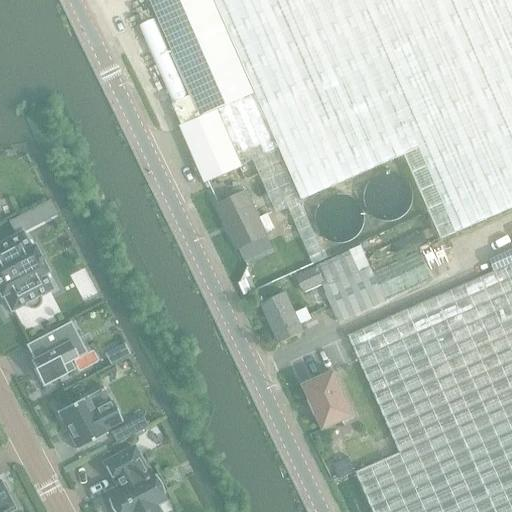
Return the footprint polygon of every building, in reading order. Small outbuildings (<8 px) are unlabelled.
[(279,152),(215,0),(151,0),(192,97),(173,105),(182,127),(180,128),(205,184),(242,168),(254,163),(279,152)] [(511,0),(215,0),(279,152),(254,163),(277,213),(287,209),(313,265),(327,258),(301,200),(374,169),(375,168),(376,168),(378,167),(392,161),(395,160),(405,156),(439,237),(440,239),(441,241),(511,210),(511,0)] [(415,200),(415,199),(414,192),(410,185),(404,180),(397,178),(390,179),(385,181),(382,183),(378,187),(376,190),(375,194),(374,198),(374,202),(376,207),(380,213),(383,216),(387,218),(395,219),(402,218),(408,215),(411,212),(413,208),(415,204),(415,200)] [(258,218),(245,193),(217,206),(238,249),(266,236),(265,234),(282,226),(275,211),(258,218)] [(362,219),(362,218),(361,210),(356,204),(350,199),(343,198),(336,198),(331,200),(328,202),(323,209),(322,213),(321,217),(321,221),(322,226),(326,232),(330,235),(334,237),(341,239),(348,238),(355,234),(358,230),(360,227),(362,223),(362,219)] [(22,232),(0,243),(0,296),(0,297),(3,296),(11,312),(23,305),(26,308),(29,310),(32,310),(36,309),(39,307),(40,304),(41,300),(40,297),(52,290),(44,274),(47,273),(41,261),(42,261),(40,257),(39,258),(33,246),(30,248),(22,232)] [(362,249),(295,277),(303,294),(320,286),(338,326),(386,304),(385,303),(432,281),(418,250),(372,272),(362,249)] [(511,511),(511,251),(489,261),(494,273),(349,339),(402,455),(358,474),(374,511),(511,511)] [(312,321),(306,310),(295,315),(286,293),(260,305),(279,345),(304,334),(301,326),(312,321)] [(70,322),(25,346),(33,359),(36,367),(34,368),(34,369),(33,370),(35,372),(34,372),(42,388),(75,370),(70,362),(86,353),(70,322)] [(354,417),(335,373),(303,387),(310,403),(309,403),(314,415),(315,414),(322,431),(354,417)] [(88,398),(56,413),(76,451),(107,436),(104,433),(122,424),(112,402),(94,410),(88,398)] [(112,511),(158,511),(155,506),(164,501),(159,485),(149,471),(146,473),(133,448),(103,464),(113,483),(116,481),(119,487),(105,494),(111,510),(112,511)] [(339,480),(355,473),(349,457),(332,465),(339,480)] [(0,511),(12,511),(16,510),(8,494),(4,496),(0,487),(0,511)]
